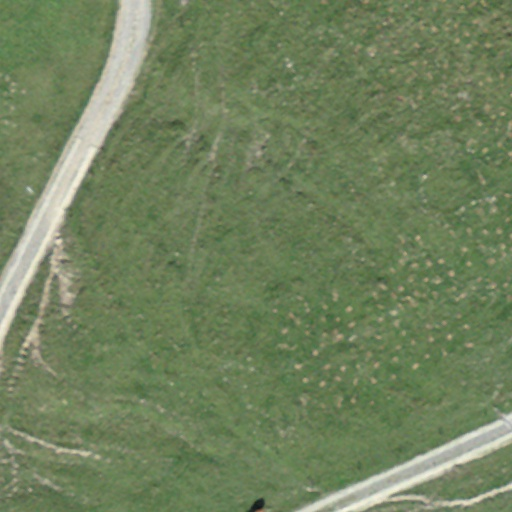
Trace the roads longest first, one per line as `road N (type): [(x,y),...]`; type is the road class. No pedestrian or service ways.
road 1 (track): [(0,313),(122,75),(135,0)]
road 2 (track): [(511,426),(324,511)]
